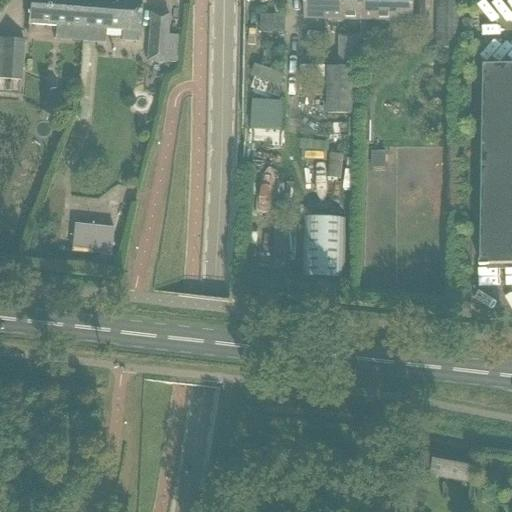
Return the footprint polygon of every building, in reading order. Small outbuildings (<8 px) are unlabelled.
[(72,41),(82,42),(83,42),(85,16),(81,15),(82,0),(29,0),(28,26),(73,29),(72,41)] [(83,42),(82,42),(78,101),(76,119),(81,119),(81,110),(87,110),(88,101),(89,101),(93,43),(104,44),(105,31),(122,32),(121,41),(137,42),(140,0),(82,0),(81,15),(85,16),(83,42)] [(304,0),(304,20),(359,21),(360,0),(304,0)] [(361,21),(361,37),(360,41),(361,41),(369,41),(373,37),(385,37),(386,20),(425,21),(425,18),(426,0),(425,0),(425,1),(413,1),(413,0),(360,0),(359,21),(361,21)] [(437,0),(437,41),(461,41),(461,0),(437,0)] [(264,34),(285,34),(285,17),(264,17),(264,34)] [(149,34),(147,62),(165,64),(165,62),(174,63),(176,36),(168,35),(169,26),(150,24),(149,34)] [(360,41),(361,37),(339,37),(339,61),(345,63),(361,64),(361,57),(361,47),(361,41),(360,41)] [(0,79),(1,79),(21,81),(24,41),(0,39),(0,79)] [(361,47),(361,57),(381,58),(382,48),(361,47)] [(263,60),(276,61),(276,52),(264,51),(263,60)] [(251,76),(269,83),(266,93),(280,98),(284,86),(281,85),(285,75),(255,65),(251,76)] [(511,65),(484,67),(480,266),(511,265),(511,65)] [(327,67),(327,114),(355,114),(355,68),(327,67)] [(365,123),(374,123),(374,100),(365,100),(365,123)] [(251,131),(281,132),(283,102),(252,101),(251,131)] [(339,124),(328,125),(329,136),(339,135),(339,124)] [(341,279),(343,219),(303,218),(301,278),(341,279)] [(74,231),(71,258),(110,262),(113,235),(74,231)] [(431,473),(472,481),(476,462),(435,454),(431,473)]
